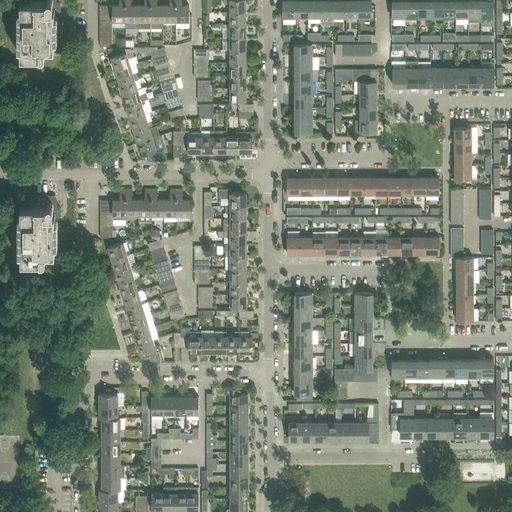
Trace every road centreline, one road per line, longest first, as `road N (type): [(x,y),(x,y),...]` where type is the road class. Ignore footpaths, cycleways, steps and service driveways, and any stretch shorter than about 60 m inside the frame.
road 1 (residential): [(90,174),(271,175)]
road 2 (residential): [(124,374),(80,374),(80,511)]
road 3 (residential): [(269,458),(441,456)]
road 4 (residential): [(271,157),(268,0)]
road 5 (residential): [(268,376),(124,374)]
road 6 (residential): [(386,97),(511,99)]
road 7 (residential): [(511,340),(388,338)]
